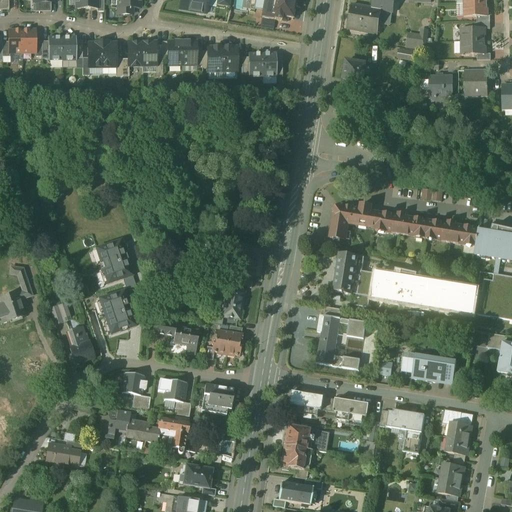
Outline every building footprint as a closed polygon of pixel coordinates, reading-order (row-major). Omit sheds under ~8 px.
[(75,0),(76,10),(97,9),(97,0),(75,0)] [(140,0),(118,0),(118,9),(132,9),(140,9),(140,0)] [(208,0),(181,0),(179,11),(206,15),(208,0)] [(231,0),(217,0),(216,6),(230,8),(231,0)] [(256,0),(254,10),(263,11),(263,10),(265,10),(266,0),(256,0)] [(295,3),(275,0),(266,0),(265,10),(263,10),(263,11),(262,19),(281,23),(282,19),(286,20),(293,21),(293,19),(294,18),(294,17),(295,16),(295,14),(294,13),(294,12),(294,11),(294,10),(295,3)] [(394,0),(374,0),(373,9),(373,10),(388,12),(388,13),(392,13),(394,0)] [(9,2),(0,1),(0,11),(9,11),(9,2)] [(51,4),(33,4),(33,13),(51,13),(51,4)] [(486,5),(464,5),(464,18),(477,18),(488,18),(488,17),(488,10),(486,10),(486,5)] [(388,12),(373,10),(373,9),(352,6),(348,30),(369,35),(370,31),(379,32),(381,18),(387,19),(388,13),(388,12)] [(475,30),(461,30),(461,43),(484,43),(484,38),(485,38),(485,31),(485,30),(475,30)] [(22,55),(22,32),(9,32),(9,43),(9,53),(10,53),(14,53),(14,55),(22,55)] [(35,32),(22,32),(22,55),(30,55),(30,53),(35,53),(35,43),(35,32)] [(427,37),(409,35),(407,49),(426,52),(427,37)] [(62,38),(48,39),(48,43),(48,61),(48,63),(62,62),(62,38)] [(76,46),(76,38),(62,38),(62,62),(76,62),(76,46)] [(95,43),(95,45),(88,45),(88,59),(88,69),(89,69),(102,69),(102,43),(95,43)] [(116,45),(109,45),(109,43),(102,43),(102,69),(116,69),(116,61),(116,45)] [(156,43),(142,44),(142,68),(156,67),(156,57),(156,43)] [(182,43),(168,43),(168,61),(168,67),(182,67),(182,43)] [(196,43),(182,43),(182,67),(196,67),(196,49),(196,43)] [(484,48),(484,43),(461,43),(461,56),(477,56),(485,56),(485,55),(485,48),(484,48)] [(142,44),(128,44),(128,60),(128,68),(129,68),(142,68),(142,44)] [(222,49),(208,49),(208,52),(208,70),(208,73),(222,73),(222,49)] [(236,49),(222,49),(222,73),(236,73),(236,70),(236,52),(236,49)] [(262,79),(262,55),(248,55),(248,59),(248,77),(248,79),(262,79)] [(276,55),(262,55),(262,79),(276,79),(276,77),(276,63),(276,55)] [(366,65),(346,63),(344,81),(363,84),(365,74),(366,65)] [(487,71),(464,72),(464,87),(470,87),(470,96),(486,95),(486,98),(488,98),(487,71)] [(453,98),(453,77),(429,77),(429,82),(429,92),(429,98),(444,98),(453,98)] [(444,98),(429,98),(429,109),(444,109),(444,98)] [(443,194),(424,191),(422,200),(442,203),(443,194)] [(360,211),(343,209),(343,210),(341,209),(340,208),(339,208),(340,209),(335,212),(334,212),(335,214),(334,216),(333,216),(330,239),(345,242),(348,226),(376,230),(378,214),(371,213),(372,208),(361,206),(360,211)] [(455,225),(448,223),(448,226),(407,219),(407,221),(405,221),(405,216),(398,215),(398,218),(378,214),(376,230),(375,232),(378,233),(381,231),(385,232),(385,234),(416,239),(417,237),(421,238),(423,240),(428,241),(431,239),(435,240),(435,242),(466,247),(467,245),(471,246),(473,248),(476,249),(479,231),(457,227),(457,229),(455,229),(455,225)] [(511,232),(502,230),(493,228),(492,234),(495,234),(495,236),(485,234),(479,233),(476,249),(475,257),(496,261),(501,261),(511,263),(511,232)] [(125,237),(93,248),(105,285),(137,274),(125,237)] [(239,247),(218,244),(218,245),(213,244),(212,254),(216,255),(214,267),(229,269),(230,261),(240,262),(242,252),(238,252),(239,247)] [(364,259),(339,255),(337,266),(333,293),(343,295),(343,296),(352,297),(352,296),(356,272),(362,273),(364,259)] [(255,264),(248,263),(245,280),(252,281),(255,264)] [(23,270),(11,269),(10,276),(17,277),(20,285),(27,283),(25,278),(22,277),(23,270)] [(401,273),(396,271),(394,277),(398,277),(397,279),(396,279),(376,275),(372,299),(383,301),(469,315),(469,313),(474,313),(478,292),(478,291),(416,282),(418,276),(401,273)] [(362,273),(356,272),(352,296),(356,297),(354,307),(368,309),(370,299),(372,299),(376,275),(362,273)] [(493,283),(484,281),(482,293),(478,292),(474,313),(478,314),(477,317),(511,322),(511,279),(498,277),(494,276),(493,283)] [(245,280),(240,279),(239,286),(251,288),(252,281),(245,280)] [(17,294),(0,299),(0,303),(1,307),(0,307),(0,321),(1,325),(25,318),(19,301),(32,297),(28,285),(21,287),(23,293),(17,295),(17,294)] [(128,287),(98,297),(112,338),(141,328),(128,287)] [(244,292),(226,289),(221,318),(239,321),(244,292)] [(65,305),(50,310),(55,327),(71,322),(65,305)] [(172,318),(149,315),(148,322),(158,324),(158,323),(171,325),(172,318)] [(340,320),(320,317),(317,333),(321,334),(316,365),(333,368),(334,357),(340,325),(340,320)] [(366,324),(340,320),(340,325),(349,326),(347,338),(364,341),(366,324)] [(199,333),(176,329),(176,326),(171,325),(170,326),(158,324),(156,335),(174,338),(173,344),(186,347),(185,356),(195,357),(196,348),(197,345),(199,345),(200,337),(198,336),(199,333)] [(242,330),(230,328),(229,334),(241,336),(242,330)] [(87,345),(81,329),(69,333),(74,349),(70,350),(75,366),(94,360),(89,344),(87,345)] [(229,334),(217,332),(215,334),(214,337),(216,339),(215,343),(213,345),(212,349),(214,350),(214,354),(216,354),(235,357),(234,357),(237,358),(237,357),(240,356),(241,350),(239,347),(240,343),(242,342),(243,338),(241,336),(229,334)] [(507,338),(489,335),(487,349),(501,352),(503,344),(506,344),(507,338)] [(511,345),(506,344),(503,344),(501,352),(498,374),(511,376),(511,345)] [(212,349),(207,348),(205,360),(212,362),(214,354),(214,350),(212,349)] [(415,356),(407,355),(405,369),(413,371),(415,356)] [(439,360),(416,356),(413,371),(412,380),(436,384),(437,378),(439,360)] [(360,362),(334,357),(333,368),(359,372),(360,362)] [(447,361),(439,360),(437,378),(453,381),(456,366),(446,365),(447,361)] [(392,365),(380,363),(378,375),(391,377),(392,365)] [(144,378),(125,375),(121,395),(134,397),(141,398),(141,397),(142,391),(145,392),(146,384),(143,384),(144,378)] [(186,385),(167,382),(164,402),(176,404),(183,405),(183,404),(186,385)] [(233,391),(205,387),(203,397),(204,397),(203,399),(201,413),(226,417),(227,411),(231,412),(232,401),(233,391)] [(324,398),(290,393),(288,407),(291,407),(290,413),(291,414),(291,413),(317,417),(318,417),(319,411),(322,412),(324,399),(324,398)] [(151,399),(141,397),(141,398),(134,397),(132,409),(148,412),(151,399)] [(336,401),(324,399),(322,412),(334,414),(336,401)] [(369,406),(336,400),(336,401),(334,414),(337,414),(336,420),(337,420),(363,424),(363,425),(364,425),(365,419),(367,419),(369,406)] [(98,403),(80,401),(70,411),(88,414),(98,403)] [(183,405),(176,404),(175,410),(174,416),(189,418),(191,405),(183,404),(183,405)] [(390,413),(382,412),(381,424),(380,428),(387,430),(390,413)] [(426,417),(394,412),(391,430),(406,433),(403,453),(419,456),(426,417)] [(462,414),(447,412),(445,423),(451,424),(471,428),(473,417),(462,415),(462,414)] [(109,417),(104,418),(99,418),(97,427),(99,427),(97,435),(105,436),(105,440),(114,442),(116,429),(127,431),(128,427),(129,423),(130,415),(118,413),(116,424),(111,423),(109,417)] [(188,424),(161,420),(159,432),(149,430),(148,434),(146,433),(145,442),(157,444),(157,443),(173,446),(172,449),(179,450),(184,450),(188,424)] [(129,423),(128,427),(127,431),(126,440),(145,442),(146,433),(148,434),(149,430),(149,426),(129,423)] [(381,424),(373,423),(371,435),(379,436),(380,428),(381,424)] [(471,428),(451,424),(448,439),(469,443),(472,428),(471,428)] [(309,431),(286,427),(283,447),(304,451),(305,442),(307,442),(307,441),(309,431)] [(326,451),(330,434),(318,432),(315,448),(326,451)] [(469,443),(448,439),(446,453),(454,455),(466,457),(467,457),(469,443)] [(219,446),(222,451),(220,452),(223,457),(232,451),(226,441),(219,446)] [(84,446),(67,443),(66,449),(71,449),(70,452),(80,454),(83,454),(84,446)] [(66,449),(49,446),(46,464),(68,467),(70,452),(71,449),(66,449)] [(304,451),(283,447),(280,464),(282,467),(289,468),(306,471),(308,460),(302,459),(304,451)] [(80,454),(70,452),(68,467),(77,469),(80,454)] [(466,457),(454,455),(453,461),(465,463),(466,457)] [(221,457),(211,456),(210,463),(220,464),(221,457)] [(452,467),(445,466),(442,480),(462,484),(465,469),(452,467)] [(212,472),(186,468),(185,478),(179,477),(178,484),(183,485),(183,487),(202,490),(201,496),(203,496),(214,498),(215,491),(209,490),(209,489),(211,489),(212,482),(210,481),(212,472)] [(306,471),(289,468),(288,472),(294,473),(293,479),(305,481),(306,471)] [(462,484),(442,480),(439,494),(448,496),(459,498),(460,498),(462,484)] [(303,485),(282,482),(279,502),(286,503),(300,505),(303,485)] [(201,496),(178,492),(177,498),(202,503),(203,496),(201,496)] [(459,498),(448,496),(446,502),(458,504),(459,498)] [(177,498),(168,497),(165,511),(205,511),(207,503),(202,503),(177,498)] [(446,502),(441,501),(440,508),(458,511),(459,505),(446,502)] [(30,505),(17,503),(15,511),(38,511),(40,507),(30,505)] [(300,505),(286,503),(285,510),(296,511),(302,511),(303,505),(300,505)]
